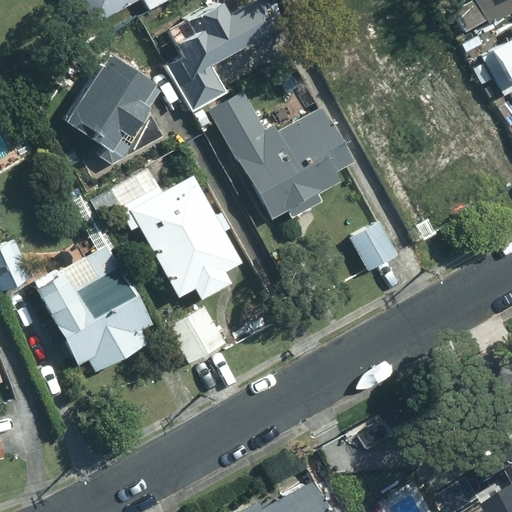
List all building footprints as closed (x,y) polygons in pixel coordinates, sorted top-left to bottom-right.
[(65,0),(76,18),(109,0),(65,0)] [(175,55),(162,62),(186,106),(218,88),(200,56),(269,18),(259,0),(232,0),(217,8),(212,0),(202,0),(177,14),(184,26),(165,36),(175,55)] [(465,115),(432,55),(429,57),(417,35),(425,31),(408,0),(394,0),(355,21),(367,43),(377,37),(396,72),(359,92),(393,154),(465,115)] [(511,0),(460,0),(446,8),(456,25),(478,13),(480,17),(511,0)] [(511,23),(507,26),(510,31),(475,51),(498,90),(511,81),(511,23)] [(472,34),(458,42),(464,54),(478,46),(472,34)] [(99,49),(56,114),(60,117),(99,144),(95,151),(105,159),(154,132),(139,106),(153,86),(99,49)] [(331,63),(320,68),(328,82),(338,77),(331,63)] [(237,89),(204,107),(262,213),(279,203),(284,213),(312,197),(307,188),(330,176),(325,167),(342,158),(313,106),(271,129),(267,123),(259,127),(237,89)] [(197,107),(189,111),(196,123),(203,119),(197,107)] [(205,212),(184,174),(153,190),(142,169),(105,189),(124,224),(132,220),(170,289),(186,281),(191,292),(220,276),(213,265),(230,257),(214,227),(220,223),(212,208),(205,212)] [(346,234),(363,266),(390,251),(373,219),(346,234)] [(10,237),(0,241),(0,284),(26,273),(10,237)] [(141,320),(99,246),(28,285),(70,359),(79,354),(86,367),(135,339),(128,327),(141,320)] [(217,339),(199,306),(165,326),(184,358),(217,339)] [(511,340),(485,356),(499,381),(511,373),(511,340)] [(511,472),(511,484),(486,499),(493,511),(511,511),(511,424),(510,421),(472,442),(491,477),(509,467),(511,472)] [(249,500),(227,511),(319,511),(302,479),(252,507),(249,500)]
